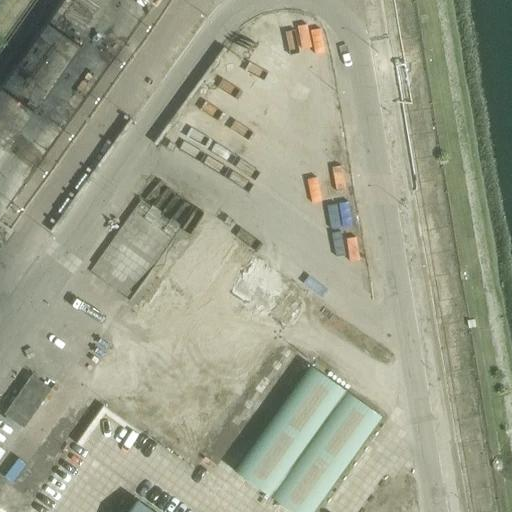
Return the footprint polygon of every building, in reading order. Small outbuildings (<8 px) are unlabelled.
[(58,41),(71,53),(88,35),(72,20),(61,32),(64,35),(58,41)] [(88,340),(70,374),(92,386),(110,351),(88,340)] [(310,366),(234,472),(290,511),(311,511),(380,416),(310,366)] [(24,428),(50,390),(31,377),(5,415),(24,428)] [(155,511),(139,501),(130,511),(155,511)]
